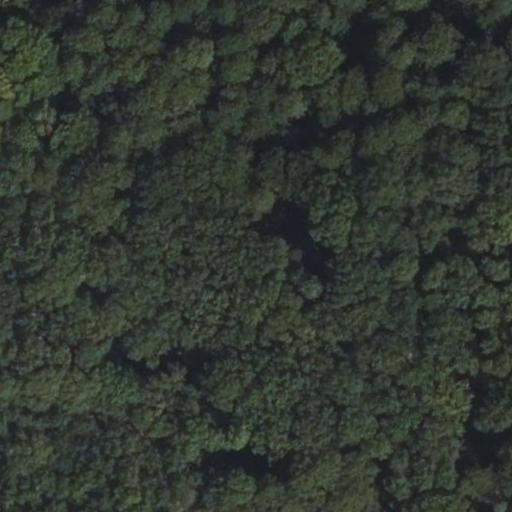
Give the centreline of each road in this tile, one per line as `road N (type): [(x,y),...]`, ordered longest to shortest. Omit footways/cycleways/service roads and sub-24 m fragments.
road 1 (track): [(0,176),(139,172),(511,235)]
road 2 (track): [(254,511),(127,409),(67,390),(0,389)]
